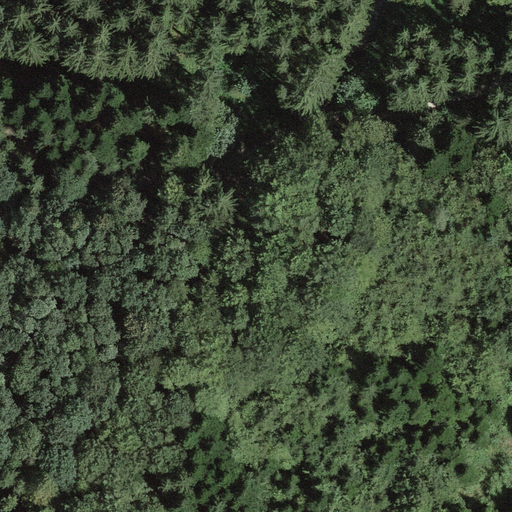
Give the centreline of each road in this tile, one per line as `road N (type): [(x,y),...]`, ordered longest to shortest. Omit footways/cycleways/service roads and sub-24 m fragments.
road 1 (track): [(34,511),(187,265),(384,0)]
road 2 (track): [(0,216),(286,141)]
road 3 (track): [(511,69),(286,141)]
